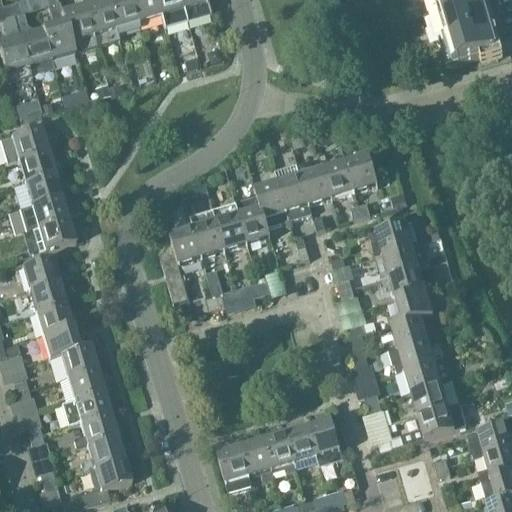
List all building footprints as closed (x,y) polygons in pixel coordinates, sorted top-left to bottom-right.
[(46,0),(49,10),(58,8),(57,3),(55,0),(46,0)] [(116,0),(107,3),(116,35),(138,28),(130,0),(116,0)] [(130,0),(138,28),(161,22),(154,0),(130,0)] [(187,26),(184,15),(179,0),(154,0),(161,22),(165,33),(187,26)] [(204,0),(179,0),(184,15),(187,26),(211,19),(204,0)] [(431,0),(437,17),(444,43),(452,70),(458,68),(477,62),(479,62),(485,60),(496,57),(488,30),(481,4),(479,0),(431,0)] [(116,35),(107,3),(84,9),(97,53),(119,46),(116,35)] [(19,6),(10,8),(14,20),(22,18),(19,6)] [(54,31),(42,34),(52,66),(75,59),(72,48),(71,48),(62,16),(59,7),(58,8),(49,10),(48,11),(54,31)] [(14,20),(10,8),(2,11),(6,22),(14,20)] [(84,9),(62,16),(71,48),(72,48),(75,59),(97,53),(84,9)] [(29,73),(52,66),(42,34),(29,38),(23,17),(22,18),(14,20),(20,41),(29,73)] [(29,73),(20,41),(14,20),(6,22),(2,29),(7,45),(0,46),(0,61),(5,80),(29,73)] [(218,55),(208,58),(211,69),(222,65),(218,55)] [(196,63),(185,66),(187,75),(199,72),(196,63)] [(121,89),(109,92),(111,99),(112,102),(123,99),(121,89)] [(107,90),(97,93),(99,103),(104,102),(110,100),(107,90)] [(74,99),(62,102),(65,112),(77,109),(74,99)] [(50,108),(41,111),(43,118),(52,115),(50,108)] [(26,109),(16,112),(20,124),(30,121),(26,109)] [(49,157),(42,133),(0,145),(0,148),(6,169),(17,166),(49,157)] [(325,140),(316,143),(318,151),(328,149),(325,140)] [(24,189),(56,179),(49,157),(17,166),(24,189)] [(345,166),(355,198),(378,191),(369,159),(345,166)] [(355,198),(345,166),(323,172),(332,204),(355,198)] [(300,179),(310,211),(332,204),(323,172),(300,179)] [(56,179),(24,189),(31,211),(63,202),(56,179)] [(312,219),(310,211),(300,179),(278,186),(290,226),(312,219)] [(260,212),(261,211),(264,224),(265,224),(268,232),(290,226),(278,186),(254,193),(260,212)] [(404,198),(391,202),(394,213),(407,209),(404,198)] [(63,202),(31,211),(19,215),(25,237),(69,224),(63,202)] [(358,210),(362,222),(370,220),(366,207),(358,210)] [(236,210),(213,216),(225,257),(248,250),(238,218),(236,210)] [(362,222),(358,210),(350,212),(354,225),(362,222)] [(261,211),(260,212),(238,218),(248,250),(271,243),(268,232),(265,224),(264,224),(261,211)] [(191,223),(193,231),(202,263),(225,257),(213,216),(191,223)] [(314,223),(317,236),(325,233),(321,221),(314,223)] [(22,238),(28,262),(76,248),(69,224),(25,237),(22,238)] [(375,262),(414,251),(423,248),(416,224),(368,238),(375,262)] [(169,238),(175,259),(179,270),(202,263),(193,231),(169,238)] [(298,254),(306,252),(303,240),(295,242),(298,254)] [(375,262),(381,285),(388,282),(420,273),(414,251),(375,262)] [(306,252),(298,254),(302,266),(309,264),(306,252)] [(175,259),(161,264),(174,309),(189,304),(179,270),(175,259)] [(342,262),(331,265),(333,274),(345,270),(342,262)] [(21,272),(28,296),(60,286),(53,263),(21,272)] [(395,305),(427,296),(420,273),(388,282),(395,305)] [(340,297),(352,293),(349,285),(337,288),(340,297)] [(35,318),(67,309),(60,286),(28,296),(35,318)] [(258,289),(262,301),(270,299),(267,286),(258,289)] [(262,301),(258,289),(250,291),(254,304),(262,301)] [(210,292),(204,294),(207,304),(213,302),(210,292)] [(352,293),(340,297),(342,305),(354,301),(352,293)] [(422,321),(423,323),(434,319),(427,296),(395,305),(401,327),(402,328),(422,321)] [(213,302),(217,315),(225,312),(221,300),(213,302)] [(209,317),(217,315),(213,302),(207,304),(205,304),(209,317)] [(179,325),(194,321),(189,304),(174,309),(179,325)] [(67,309),(35,318),(42,341),(74,331),(67,309)] [(402,328),(401,327),(390,330),(397,354),(429,344),(423,323),(422,321),(402,328)] [(353,342),(376,335),(374,326),(351,333),(353,342)] [(74,331),(42,341),(49,364),(60,361),(60,360),(80,354),(74,331)] [(4,344),(1,345),(3,352),(4,353),(18,349),(15,340),(4,344)] [(429,344),(397,354),(387,356),(392,371),(393,371),(396,378),(403,376),(436,367),(429,344)] [(18,349),(4,353),(6,360),(6,362),(21,358),(18,349)] [(60,360),(60,361),(67,383),(99,374),(92,350),(80,354),(60,360)] [(354,365),(366,362),(363,353),(352,357),(354,365)] [(366,362),(354,365),(356,373),(368,370),(366,362)] [(447,363),(436,367),(403,376),(410,399),(453,386),(447,363)] [(73,406),(105,396),(99,374),(67,383),(73,406)] [(453,386),(410,399),(417,421),(449,412),(460,408),(453,386)] [(16,398),(28,395),(25,387),(13,390),(16,398)] [(28,395),(16,398),(18,406),(30,403),(28,395)] [(105,396),(73,406),(62,409),(68,432),(80,428),(112,419),(105,396)] [(367,411),(379,407),(377,399),(365,402),(367,411)] [(379,407),(367,411),(370,419),(382,415),(379,407)] [(379,449),(381,457),(393,454),(467,432),(460,408),(449,412),(417,421),(420,434),(390,443),(391,445),(379,449)] [(77,454),(86,451),(118,442),(112,419),(80,428),(84,442),(74,444),(77,454)] [(317,464),(320,473),(344,466),(332,425),(308,431),(317,464)] [(511,452),(511,440),(508,428),(476,438),(480,452),(475,453),(472,459),(474,465),(483,462),(483,461),(511,452)] [(285,438),(295,470),(317,464),(308,431),(285,438)] [(29,443),(41,440),(39,432),(27,436),(29,443)] [(274,482),(296,476),(295,470),(285,438),(263,444),(274,482)] [(41,440),(29,443),(32,451),(44,448),(41,440)] [(83,477),(88,475),(93,474),(125,464),(118,442),(86,451),(90,464),(81,467),(83,477)] [(240,451),(249,483),(262,479),(265,487),(274,484),(274,482),(263,444),(240,451)] [(229,499),(252,492),(249,483),(240,451),(217,458),(229,499)] [(480,487),(490,484),(511,477),(511,452),(483,461),(483,462),(487,475),(482,476),(479,481),(480,487)] [(436,475),(449,471),(446,462),(434,466),(436,475)] [(125,464),(93,474),(88,475),(93,492),(91,498),(81,501),(83,511),(90,511),(109,506),(106,495),(132,488),(125,464)] [(449,471),(436,475),(439,483),(451,479),(449,471)] [(43,488),(55,485),(52,477),(40,480),(43,488)] [(486,508),(496,506),(496,507),(511,501),(511,477),(490,484),(480,487),(486,508)] [(55,485),(43,488),(45,497),(57,493),(55,485)] [(344,498),(347,510),(355,508),(352,496),(344,498)] [(311,499),(304,500),(306,509),(313,507),(311,499)] [(480,510),(480,511),(511,511),(511,501),(496,507),(496,506),(486,508),(480,510)]
